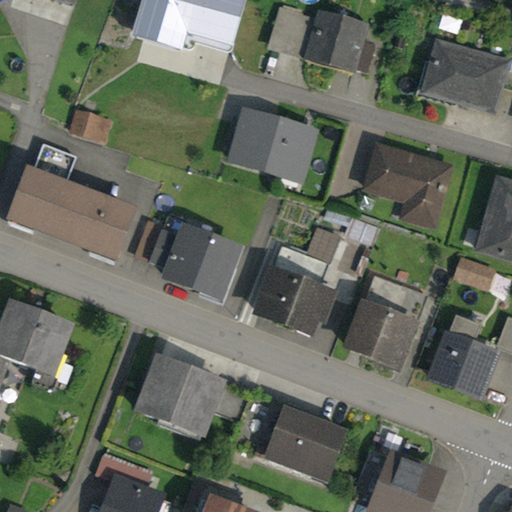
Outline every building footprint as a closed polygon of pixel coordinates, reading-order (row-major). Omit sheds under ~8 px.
[(71,0),(42,0),(69,9),(71,0)] [(244,5),(228,0),(150,0),(138,38),(183,52),(188,37),(229,50),(244,5)] [(297,71),(310,24),(280,16),(267,63),(297,71)] [(362,33),(319,21),(306,66),(349,78),(362,33)] [(503,71),(434,52),(420,103),(489,122),(503,71)] [(310,133),(248,113),(234,156),(296,176),(310,133)] [(75,121),(70,144),(106,152),(111,129),(75,121)] [(448,168),(378,148),(367,187),(409,199),(405,213),(433,221),(448,168)] [(130,207),(29,170),(12,217),(113,253),(130,207)] [(511,185),(498,182),(481,247),(511,254),(511,185)] [(236,250),(182,230),(165,277),(219,296),(236,250)] [(328,290),(271,269),(256,311),(313,332),(328,290)] [(416,322),(362,303),(348,343),(401,362),(416,322)] [(64,325),(5,305),(0,317),(0,363),(2,357),(48,372),(64,325)] [(497,358),(511,362),(511,329),(508,328),(497,358)] [(495,352),(448,335),(433,377),(479,394),(495,352)] [(218,386),(157,363),(139,411),(200,434),(218,386)] [(340,437),(285,417),(269,459),(325,479),(340,437)] [(425,511),(439,475),(392,458),(371,511),(425,511)] [(155,511),(159,504),(112,486),(102,511),(155,511)] [(246,511),(212,498),(206,511),(246,511)]
